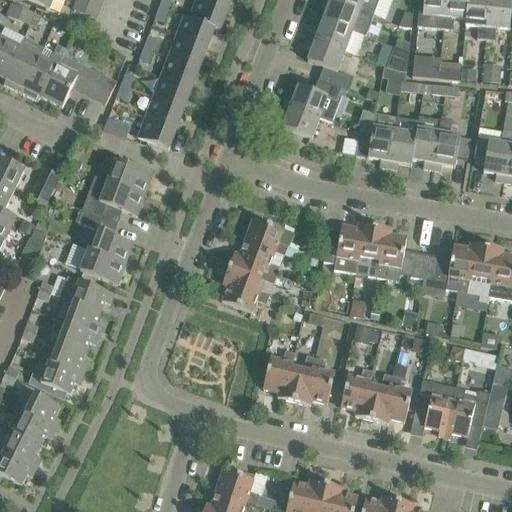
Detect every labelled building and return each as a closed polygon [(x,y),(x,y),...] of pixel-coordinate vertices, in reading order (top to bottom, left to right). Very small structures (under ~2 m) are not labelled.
[(16,0),(48,12),(49,12),(59,15),(65,0),(16,0)] [(100,9),(78,0),(73,12),(95,21),(100,9)] [(77,0),(78,0),(100,9),(103,0),(77,0)] [(162,0),(158,10),(167,13),(172,1),(169,0),(162,0)] [(197,0),(197,1),(227,12),(232,0),(197,0)] [(365,39),(373,18),(324,0),(321,9),(327,11),(323,23),(352,34),(365,39)] [(373,18),(379,0),(324,0),(373,18)] [(443,32),(446,0),(424,0),(424,4),(419,3),(417,29),(443,32)] [(446,0),(443,32),(452,33),(453,20),(465,21),(465,28),(468,0),(446,0)] [(486,42),(489,0),(468,0),(465,28),(478,29),(477,41),(486,42)] [(489,0),(486,42),(495,43),(496,31),(509,32),(510,21),(511,1),(500,0),(489,0)] [(220,33),(227,12),(197,1),(189,21),(214,31),(220,33)] [(29,27),(34,16),(34,15),(11,6),(7,18),(29,27)] [(167,13),(158,10),(154,21),(163,24),(167,13)] [(404,15),(399,29),(403,30),(411,31),(412,18),(404,15)] [(34,16),(29,27),(36,30),(41,18),(34,16)] [(175,42),(205,53),(214,31),(189,21),(183,19),(175,42)] [(352,34),(323,23),(318,34),(312,32),(309,41),(344,54),(352,34)] [(145,44),(154,48),(156,41),(148,38),(145,44)] [(0,79),(3,81),(19,50),(0,40),(0,79)] [(20,95),(38,59),(43,49),(24,40),(19,50),(3,81),(6,82),(3,87),(20,95)] [(398,40),(394,49),(409,55),(410,45),(409,45),(398,40)] [(337,73),(344,54),(309,41),(306,49),(312,51),(307,64),(323,70),(318,83),(347,94),(352,79),(337,73)] [(175,42),(167,62),(198,73),(205,53),(175,42)] [(145,44),(139,62),(147,65),(154,48),(145,44)] [(43,49),(38,59),(20,95),(38,104),(40,99),(42,100),(63,57),(66,51),(57,47),(53,54),(43,49)] [(398,74),(406,75),(407,75),(409,55),(394,49),(387,70),(392,72),(398,74)] [(94,74),(82,68),(83,67),(63,57),(42,100),(62,110),(72,90),(83,96),(94,74)] [(432,79),(434,61),(416,59),(414,78),(432,79)] [(167,62),(160,80),(191,91),(198,73),(167,62)] [(459,84),(459,83),(461,66),(441,64),(439,82),(459,84)] [(461,82),(476,83),(477,71),(462,70),(461,82)] [(482,84),(496,86),(497,73),(484,71),(482,84)] [(392,72),(390,83),(402,85),(405,85),(406,75),(398,74),(392,72)] [(105,80),(94,74),(83,96),(94,101),(105,80)] [(134,78),(125,75),(120,87),(129,91),(134,78)] [(105,107),(114,89),(116,85),(105,80),(94,101),(105,107)] [(153,99),(153,100),(183,112),(190,94),(191,91),(160,80),(153,99)] [(342,105),(347,94),(318,83),(313,94),(298,88),(293,101),(287,98),(284,107),(332,125),(336,115),(323,110),(327,100),(336,103),(342,105)] [(402,85),(401,93),(414,94),(415,86),(405,85),(402,85)] [(129,91),(120,87),(115,98),(125,102),(129,91)] [(445,97),(446,89),(433,88),(432,96),(445,97)] [(446,89),(445,97),(457,99),(458,90),(446,89)] [(369,91),(366,101),(377,105),(379,95),(369,91)] [(153,100),(145,120),(176,132),(183,112),(153,100)] [(311,141),(319,120),(332,125),(284,107),(281,115),(287,118),(282,130),(311,141)] [(367,160),(380,163),(379,169),(388,171),(397,119),(375,116),(373,128),(371,137),(367,160)] [(397,119),(388,171),(397,172),(398,166),(410,168),(418,123),(397,119)] [(418,123),(410,168),(411,168),(412,162),(424,164),(423,170),(432,172),(440,122),(419,119),(418,123)] [(458,150),(460,139),(449,137),(452,120),(441,119),(440,122),(432,172),(441,174),(442,167),(455,170),(458,150)] [(108,120),(103,132),(112,135),(125,140),(130,128),(117,123),(108,120)] [(144,123),(138,141),(168,152),(176,132),(145,120),(145,122),(144,123)] [(511,120),(505,120),(500,146),(488,144),(488,143),(477,141),(473,162),(484,165),(483,174),(496,177),(495,183),(504,185),(511,136),(511,120)] [(361,126),(360,135),(371,137),(373,128),(361,126)] [(371,137),(360,135),(359,139),(355,158),(367,160),(371,137)] [(0,185),(14,192),(24,172),(0,160),(0,185)] [(69,160),(66,168),(79,173),(82,165),(69,160)] [(152,177),(115,163),(107,184),(144,198),(152,177)] [(48,173),(33,202),(46,208),(60,179),(48,173)] [(87,200),(82,212),(111,223),(116,211),(136,219),(144,198),(107,184),(95,179),(87,200)] [(0,224),(10,230),(16,218),(8,214),(4,212),(14,192),(0,185),(0,224)] [(117,225),(111,223),(82,212),(78,225),(95,232),(88,252),(125,266),(133,245),(112,237),(117,225)] [(284,230),(270,225),(269,228),(252,222),(245,243),(299,263),(303,254),(288,248),(278,245),(284,230)] [(0,250),(10,230),(0,224),(0,250)] [(364,227),(358,226),(357,231),(341,228),(339,242),(327,240),(323,264),(335,267),(334,273),(355,277),(356,276),(364,227)] [(385,231),(364,227),(356,276),(368,278),(367,279),(377,280),(385,231)] [(399,278),(411,280),(415,255),(404,253),(406,240),(390,237),(391,232),(385,231),(377,280),(398,284),(399,278)] [(37,262),(44,245),(47,237),(47,236),(34,232),(21,256),(37,262)] [(274,254),(284,258),(299,264),(299,263),(245,243),(239,257),(234,255),(232,261),(277,278),(280,270),(270,266),(274,254)] [(446,292),(467,296),(476,247),(470,246),(469,251),(453,248),(451,261),(440,259),(435,284),(447,286),(446,292)] [(476,247),(467,296),(479,298),(478,304),(488,306),(489,300),(497,250),(476,247)] [(489,300),(498,302),(511,303),(511,258),(502,257),(503,251),(497,250),(489,300)] [(88,252),(80,272),(80,273),(117,287),(125,266),(88,252)] [(415,255),(411,280),(423,282),(427,257),(415,255)] [(427,257),(423,282),(435,284),(440,259),(427,257)] [(232,261),(224,282),(269,299),(269,297),(256,292),(260,281),(273,287),(274,286),(277,278),(232,261)] [(316,272),(306,270),(301,285),(313,289),(316,272)] [(113,297),(67,279),(59,300),(100,315),(104,305),(110,307),(113,297)] [(224,282),(222,287),(227,289),(221,304),(240,311),(251,315),(256,303),(266,307),(269,299),(224,282)] [(42,285),(39,293),(50,297),(53,289),(42,285)] [(48,304),(50,297),(39,293),(36,300),(48,304)] [(59,300),(52,320),(63,325),(98,338),(102,328),(96,326),(100,315),(59,300)] [(363,321),(366,305),(353,302),(349,318),(363,321)] [(372,311),(370,321),(378,322),(380,312),(372,311)] [(415,330),(418,315),(404,313),(402,327),(415,330)] [(295,315),(293,321),(300,324),(302,317),(295,315)] [(310,315),(308,325),(323,329),(325,319),(310,315)] [(98,338),(63,325),(56,345),(85,356),(89,345),(94,347),(98,338)] [(428,325),(425,336),(441,340),(443,328),(428,325)] [(24,333),(35,337),(38,330),(27,326),(24,333)] [(458,341),(460,332),(461,328),(452,326),(449,339),(458,341)] [(357,327),(353,344),(368,347),(369,343),(372,332),(372,331),(357,327)] [(372,332),(369,343),(377,345),(380,334),(372,332)] [(35,337),(24,333),(21,340),(32,344),(35,337)] [(428,357),(431,344),(415,340),(412,353),(428,357)] [(81,366),(85,356),(56,345),(48,364),(39,361),(39,362),(83,378),(86,369),(81,366)] [(466,352),(463,362),(475,365),(478,354),(466,352)] [(294,404),(301,372),(292,370),(295,356),(285,353),(283,363),(270,361),(267,372),(263,392),(278,395),(277,401),(294,404)] [(327,407),(334,376),(322,373),(324,362),(306,358),(303,372),(301,372),(294,404),(310,408),(311,403),(327,407)] [(79,388),(83,378),(39,362),(36,370),(45,373),(40,386),(45,388),(66,395),(69,397),(73,386),(79,388)] [(382,425),(396,366),(395,366),(392,378),(384,377),(380,391),(369,388),(373,374),(371,374),(360,420),(382,425)] [(382,425),(388,426),(389,421),(404,425),(412,394),(399,391),(401,381),(405,381),(407,369),(396,366),(382,425)] [(511,380),(511,370),(497,368),(496,378),(511,380)] [(5,376),(16,381),(19,374),(9,369),(5,376)] [(345,390),(340,410),(356,414),(355,419),(360,420),(371,374),(363,372),(360,382),(348,379),(346,385),(345,390)] [(13,388),(16,381),(5,376),(2,383),(13,388)] [(444,440),(455,391),(423,383),(420,394),(421,394),(416,413),(427,416),(424,429),(439,433),(438,438),(444,440)] [(486,410),(482,429),(497,433),(502,413),(507,390),(492,386),(490,395),(488,405),(486,410)] [(45,388),(43,394),(62,404),(66,395),(45,388)] [(444,440),(450,441),(451,436),(467,440),(470,426),(482,429),(486,410),(488,405),(490,395),(478,393),(477,395),(465,392),(465,393),(455,391),(444,440)] [(22,416),(55,432),(60,423),(55,420),(60,409),(32,396),(22,416)] [(55,432),(22,416),(13,435),(40,449),(45,438),(51,441),(55,432)] [(2,430),(0,434),(0,452),(36,471),(41,462),(35,459),(40,449),(13,435),(2,430)] [(32,480),(36,471),(0,452),(0,477),(21,488),(26,477),(32,480)] [(222,473),(216,493),(256,507),(259,497),(249,494),(254,479),(240,474),(239,478),(222,473)] [(308,511),(315,484),(310,483),(309,488),(293,484),(288,504),(286,511),(308,511)] [(331,511),(337,489),(315,484),(308,511),(331,511)] [(354,511),(357,500),(341,496),(343,491),(337,489),(331,511),(354,511)] [(206,507),(203,511),(242,511),(246,504),(256,507),(216,493),(211,508),(206,507)] [(259,497),(256,507),(270,511),(273,502),(263,498),(259,497)] [(362,511),(396,511),(398,504),(382,500),(380,505),(365,501),(362,511)]
